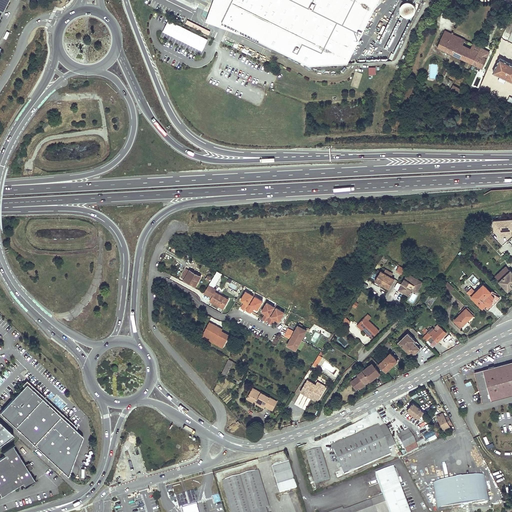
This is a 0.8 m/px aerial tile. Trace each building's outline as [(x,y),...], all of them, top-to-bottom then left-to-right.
[(10,0),(0,0),(0,9),(4,11),(10,0)] [(225,11),(229,0),(214,0),(206,22),(214,25),(220,27),(225,11)] [(229,0),(225,11),(220,27),(235,33),(245,36),(246,35),(309,66),(347,64),(348,63),(378,0),(229,0)] [(416,0),(408,0),(408,1),(406,1),(404,2),(403,3),(402,5),(401,7),(401,9),(401,12),(403,14),(405,15),(406,16),(409,16),(411,16),(413,15),(414,14),(415,13),(415,12),(416,11),(416,10),(416,8),(415,6),(414,4),(416,0)] [(452,34),(445,31),(437,47),(473,64),(483,68),(487,59),(486,59),(489,53),(480,48),(476,46),(452,34)] [(230,52),(228,57),(235,60),(237,55),(230,52)] [(511,64),(510,64),(500,58),(493,73),(511,81),(511,64)] [(462,89),(453,85),(450,90),(459,94),(462,89)] [(511,218),(493,220),(494,232),(499,231),(500,236),(509,235),(509,230),(511,230),(511,218)] [(399,265),(396,271),(401,273),(404,268),(399,265)] [(508,290),(511,285),(511,272),(510,271),(506,267),(495,276),(499,281),(508,290)] [(200,276),(193,272),(186,268),(181,277),(195,285),(200,276)] [(375,280),(389,288),(395,278),(391,276),(393,273),(386,268),(384,272),(381,270),(375,280)] [(221,274),(216,271),(214,275),(209,284),(205,291),(212,295),(210,299),(215,301),(214,303),(223,308),(228,299),(214,291),(216,288),(213,287),(219,277),(221,274)] [(422,280),(407,272),(399,289),(403,291),(404,290),(405,291),(406,292),(409,294),(412,287),(414,283),(419,286),(422,280)] [(474,276),(470,279),(474,284),(478,281),(474,276)] [(475,300),(476,299),(477,299),(479,301),(483,306),(486,304),(488,306),(497,298),(484,284),(475,292),(472,288),(467,291),(475,300)] [(241,308),(245,310),(253,296),(245,291),(240,300),(245,303),(241,308)] [(255,297),(246,311),(250,313),(253,307),(257,310),(263,301),(255,297)] [(262,319),(266,321),(274,307),(267,303),(261,311),(266,314),(262,319)] [(276,308),(267,322),(271,324),(274,318),(279,321),(284,313),(276,308)] [(454,320),(457,324),(461,327),(472,315),(466,308),(460,314),(454,320)] [(368,320),(364,317),(357,324),(362,329),(368,334),(367,335),(371,339),(379,331),(368,320)] [(346,328),(350,322),(345,318),(340,324),(346,328)] [(229,335),(219,330),(220,328),(213,324),(211,327),(207,325),(203,332),(208,334),(207,335),(224,344),(229,335)] [(288,328),(286,332),(301,340),(306,330),(297,325),(294,332),(288,328)] [(428,332),(422,337),(427,342),(432,337),(437,342),(446,333),(440,327),(436,331),(433,329),(429,333),(428,332)] [(286,332),(284,335),(290,339),(287,345),(295,350),(301,340),(286,332)] [(414,340),(411,336),(407,333),(398,342),(412,356),(420,348),(413,341),(414,340)] [(344,346),(348,343),(341,335),(337,339),(344,346)] [(385,371),(389,368),(393,364),(392,362),(396,359),(390,353),(378,365),(385,371)] [(322,357),(318,355),(313,362),(317,364),(322,357)] [(225,376),(229,368),(232,361),(228,359),(221,373),(225,376)] [(511,361),(475,372),(479,387),(483,402),(511,394),(511,361)] [(372,364),(357,375),(357,378),(353,380),(359,387),(360,388),(366,383),(365,381),(368,379),(370,381),(380,374),(372,364)] [(307,380),(304,386),(300,391),(308,396),(309,394),(318,399),(323,390),(325,387),(318,382),(316,385),(307,380)] [(359,387),(353,380),(350,382),(356,389),(359,387)] [(24,387),(0,412),(68,476),(83,435),(27,384),(24,387)] [(277,401),(268,397),(260,392),(259,394),(251,390),(247,399),(255,403),(256,401),(264,405),(272,409),(277,401)] [(411,413),(418,419),(423,412),(412,403),(406,411),(410,414),(411,413)] [(444,431),(450,428),(448,425),(451,423),(448,417),(445,418),(442,413),(436,416),(444,431)] [(0,444),(14,434),(0,421),(0,444)] [(396,446),(385,425),(378,428),(388,449),(396,446)] [(378,428),(377,426),(331,445),(341,467),(344,474),(390,454),(388,449),(378,428)] [(404,448),(406,452),(417,447),(414,443),(415,443),(408,429),(396,435),(404,448)] [(0,493),(1,495),(0,495),(0,496),(12,489),(22,483),(24,486),(22,487),(23,488),(35,480),(12,444),(0,452),(1,453),(3,452),(5,455),(0,458),(0,493)] [(329,479),(325,464),(320,448),(305,453),(314,483),(329,479)] [(289,462),(272,467),(279,492),(296,487),(289,462)] [(342,508),(330,511),(408,511),(398,483),(402,482),(400,478),(397,479),(393,469),(375,475),(383,497),(344,511),(342,508)] [(254,472),(225,481),(233,511),(265,511),(264,505),(254,472)] [(432,484),(436,509),(488,501),(484,476),(432,484)]
